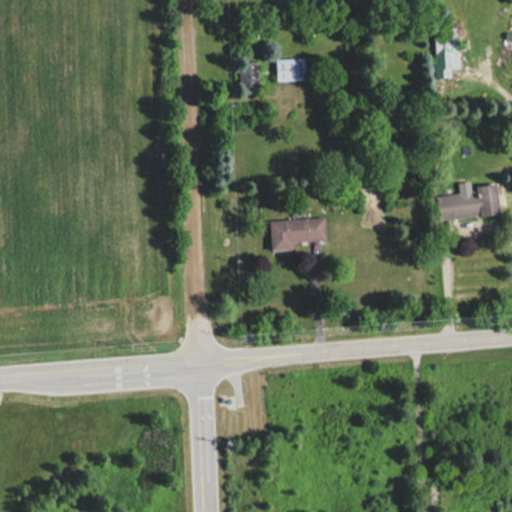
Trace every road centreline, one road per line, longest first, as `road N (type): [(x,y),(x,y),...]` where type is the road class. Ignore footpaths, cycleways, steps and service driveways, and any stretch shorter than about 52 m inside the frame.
road 1 (residential): [(511,337),(0,379)]
road 2 (residential): [(200,363),(186,0)]
road 3 (residential): [(200,363),(205,511)]
